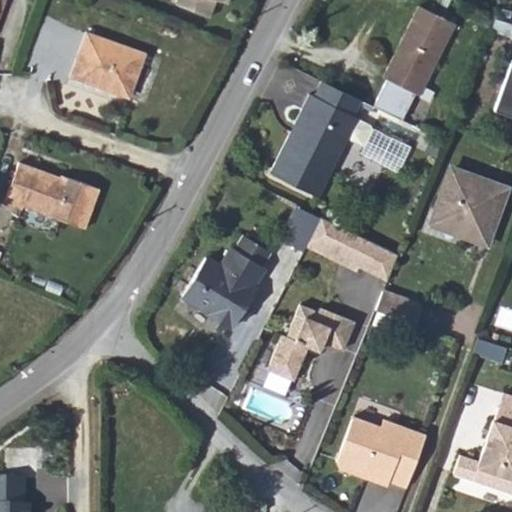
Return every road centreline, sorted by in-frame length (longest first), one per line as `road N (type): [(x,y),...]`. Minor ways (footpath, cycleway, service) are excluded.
road 1 (tertiary): [(285,0),(142,275),(103,328)]
road 2 (unclassified): [(103,328),(265,482),(310,511)]
road 3 (unknown): [(205,425),(291,245)]
road 4 (tertiary): [(103,328),(0,410)]
